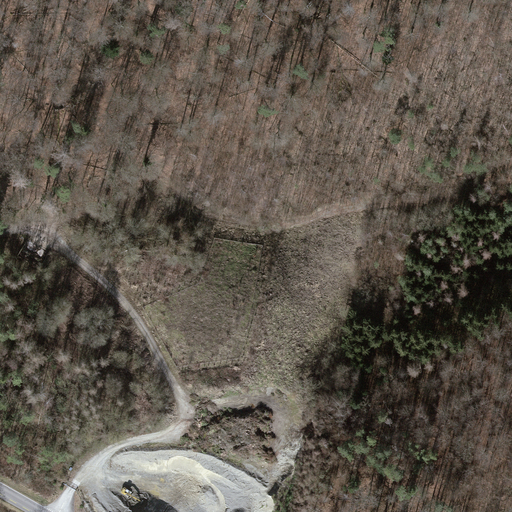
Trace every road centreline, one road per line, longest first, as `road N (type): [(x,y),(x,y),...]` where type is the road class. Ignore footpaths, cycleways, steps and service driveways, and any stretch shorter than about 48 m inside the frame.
road 1 (track): [(511,163),(482,182),(407,206),(293,224),(98,208),(0,229)]
road 2 (track): [(39,221),(153,327),(176,380),(173,419),(85,466),(65,511)]
